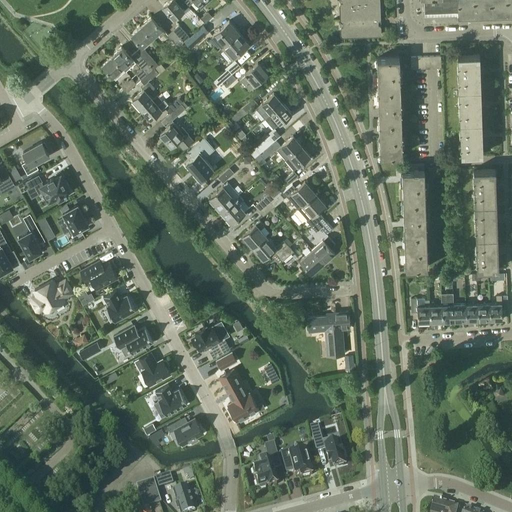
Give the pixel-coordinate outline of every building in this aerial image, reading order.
[(174,19),(189,5),(183,0),(169,0),(162,6),(174,19)] [(380,17),(379,0),(341,0),(342,2),(341,2),(340,2),(339,3),(339,4),(339,5),(339,19),(340,20),(340,21),(341,21),(341,22),(342,22),(342,25),(341,26),(340,26),(340,27),(340,28),(340,34),(340,35),(341,36),(342,36),(343,36),(378,35),(379,35),(380,35),(380,34),(381,33),(381,26),(380,25),(380,24),(379,24),(378,24),(378,20),(379,20),(380,20),(380,19),(380,18),(380,17)] [(458,11),(457,0),(424,0),(424,12),(458,11)] [(490,14),(490,0),(457,0),(458,11),(458,15),(490,14)] [(511,13),(511,0),(490,0),(490,14),(511,13)] [(208,12),(201,17),(205,22),(211,16),(208,12)] [(165,32),(151,16),(140,25),(152,38),(158,32),(161,36),(165,32)] [(199,19),(194,23),(199,28),(203,23),(199,19)] [(222,46),(239,32),(229,20),(212,35),(222,46)] [(158,64),(142,46),(152,38),(140,25),(131,33),(142,46),(136,51),(152,69),(158,64)] [(189,37),(179,25),(173,30),(184,41),(189,37)] [(199,39),(208,32),(202,25),(186,40),(190,45),(198,38),(199,39)] [(184,41),(173,30),(168,35),(178,46),(184,41)] [(249,43),(239,32),(222,46),(217,50),(228,61),(234,56),(235,56),(238,54),(238,53),(249,43)] [(122,46),(111,55),(122,68),(125,71),(131,66),(136,62),(146,74),(152,69),(136,51),(130,56),(122,46)] [(480,87),(479,53),(457,54),(458,87),(480,87)] [(111,55),(101,63),(113,76),(115,79),(125,71),(122,68),(111,55)] [(400,89),(399,56),(377,57),(378,90),(400,89)] [(255,85),(268,74),(267,72),(268,70),(264,66),(262,67),(258,62),(245,73),(246,75),(242,79),(250,89),(255,85)] [(160,64),(155,68),(159,72),(164,68),(160,64)] [(148,93),(154,87),(149,81),(158,73),(154,68),(144,77),(148,81),(145,84),(147,86),(132,99),(141,109),(153,98),(148,93)] [(222,82),(232,73),(228,69),(214,81),(218,86),(222,82)] [(227,87),(236,78),(232,73),(222,82),(227,87)] [(126,92),(136,83),(130,76),(120,85),(126,92)] [(481,120),(480,87),(458,87),(459,121),(481,120)] [(401,122),(400,89),(378,90),(379,122),(401,122)] [(262,103),(259,105),(263,110),(266,107),(270,113),(283,102),(274,92),(262,102),(262,103)] [(153,98),(141,109),(150,119),(164,106),(167,104),(172,111),(181,103),(183,101),(179,97),(170,105),(164,98),(162,100),(157,95),(153,98)] [(270,113),(265,118),(274,128),(276,125),(279,123),(280,123),(292,112),(283,102),(270,113)] [(174,118),(185,108),(181,103),(172,111),(169,113),(174,118)] [(236,120),(246,112),(242,107),(232,116),(236,120)] [(169,126),(160,133),(171,146),(176,141),(183,149),(193,140),(188,134),(189,134),(181,125),(179,127),(172,120),(169,122),(167,124),(169,126)] [(482,153),(481,120),(459,121),(460,154),(482,153)] [(402,154),(401,122),(379,122),(379,155),(402,154)] [(259,153),(275,139),(271,134),(256,148),(259,153)] [(275,139),(259,153),(265,159),(277,149),(285,159),(302,145),(293,135),(281,145),(275,139)] [(203,157),(214,148),(204,137),(188,151),(193,156),(185,162),(200,179),(213,168),(203,157)] [(23,151),(27,160),(21,163),(27,174),(38,168),(35,162),(49,154),(45,148),(47,147),(44,142),(42,143),(41,141),(23,151)] [(302,145),(285,159),(294,169),(310,155),(302,145)] [(0,192),(0,193),(15,185),(3,165),(0,166),(0,192)] [(223,182),(234,172),(229,167),(218,177),(223,182)] [(496,201),(494,168),(473,169),(474,202),(496,201)] [(424,169),(407,169),(402,170),(403,202),(425,201),(424,169)] [(288,184),(298,176),(294,171),(284,179),(288,184)] [(64,180),(63,179),(60,174),(54,178),(53,176),(47,179),(48,181),(41,184),(40,181),(41,181),(38,174),(26,181),(29,187),(34,185),(38,193),(43,191),(48,201),(56,196),(58,199),(66,195),(65,193),(67,192),(66,191),(69,189),(69,188),(70,188),(65,179),(64,180)] [(228,181),(209,197),(221,211),(234,199),(240,195),(228,181)] [(315,192),(305,181),(291,192),(293,194),(292,195),(295,198),(296,197),(301,204),(315,192)] [(269,201),(280,191),(276,186),(254,206),(258,210),(269,201)] [(274,206),(284,196),(280,191),(274,197),(269,201),(274,206)] [(318,211),(325,204),(315,192),(301,204),(297,208),(307,219),(306,220),(312,226),(323,216),(318,211)] [(234,199),(221,211),(231,222),(244,211),(238,204),(244,199),(240,195),(234,199)] [(263,215),(274,206),(269,201),(258,210),(263,215)] [(426,234),(425,201),(403,202),(404,235),(426,234)] [(497,235),(496,201),(474,202),(475,235),(497,235)] [(77,204),(62,212),(73,232),(88,224),(77,204)] [(35,237),(41,234),(29,213),(22,216),(30,230),(18,237),(29,257),(31,256),(32,257),(41,252),(40,251),(42,250),(35,237)] [(37,220),(41,226),(48,223),(44,216),(37,220)] [(316,231),(327,222),(323,216),(312,226),(316,231)] [(266,235),(260,229),(264,225),(259,219),(242,235),(252,246),(266,235)] [(0,229),(0,272),(1,272),(2,274),(13,269),(11,266),(13,266),(6,254),(12,251),(0,229)] [(427,267),(426,234),(404,235),(405,267),(427,267)] [(278,256),(289,246),(283,240),(276,247),(266,235),(252,246),(263,258),(272,250),(278,256)] [(311,249),(323,262),(329,257),(329,258),(334,254),(333,254),(335,252),(331,248),(335,244),(327,235),(311,249)] [(498,268),(497,235),(475,235),(476,269),(498,268)] [(282,261),(293,251),(289,246),(278,256),(282,261)] [(323,262),(311,249),(300,259),(311,273),(323,262)] [(91,279),(96,288),(117,277),(109,261),(102,265),(99,259),(80,270),(86,282),(91,279)] [(31,300),(34,307),(36,310),(39,311),(45,308),(46,310),(47,310),(48,311),(50,312),(52,312),(53,310),(53,308),(52,306),(63,300),(62,298),(72,292),(65,279),(55,285),(52,279),(34,289),(37,294),(32,297),(31,300)] [(135,309),(127,294),(121,298),(116,289),(103,296),(108,305),(106,306),(114,321),(135,309)] [(507,308),(507,294),(496,295),(496,302),(489,302),(490,319),(501,319),(501,308),(507,308)] [(430,322),(429,304),(429,299),(424,299),(424,304),(417,305),(417,298),(410,298),(411,312),(417,312),(417,322),(430,322)] [(478,320),(477,302),(465,303),(466,320),(478,320)] [(490,319),(489,302),(477,302),(478,320),(490,319)] [(454,321),(453,303),(441,304),(442,321),(454,321)] [(466,320),(465,303),(453,303),(454,321),(466,320)] [(442,321),(441,304),(429,304),(430,322),(442,321)] [(344,353),(341,328),(349,328),(348,311),(325,313),(326,315),(307,316),(309,331),(325,330),(327,355),(344,353)] [(134,324),(113,335),(119,347),(121,347),(125,354),(131,351),(132,353),(153,341),(144,326),(138,330),(134,324)] [(216,333),(212,325),(207,328),(206,326),(194,333),(195,335),(191,337),(196,345),(197,344),(200,349),(202,348),(203,349),(204,348),(210,359),(229,348),(220,331),(216,333)] [(88,341),(84,333),(73,339),(77,347),(88,341)] [(231,351),(217,359),(221,368),(236,360),(231,351)] [(149,384),(170,373),(167,366),(168,366),(168,364),(166,360),(164,359),(163,360),(162,358),(155,362),(153,359),(154,358),(150,352),(135,361),(141,372),(142,371),(149,384)] [(344,355),(345,370),(353,369),(352,354),(344,355)] [(233,368),(219,376),(227,390),(229,389),(233,398),(232,399),(233,401),(228,403),(229,406),(227,407),(233,419),(235,417),(237,420),(239,418),(240,421),(248,416),(247,414),(258,408),(249,392),(247,393),(233,368)] [(109,374),(104,377),(107,383),(112,380),(109,374)] [(166,415),(187,403),(178,388),(172,391),(168,383),(155,390),(159,398),(157,400),(161,406),(157,408),(161,416),(165,414),(166,415)] [(500,386),(492,390),(494,396),(503,393),(500,386)] [(203,432),(194,417),(183,423),(180,418),(166,425),(170,431),(174,429),(182,444),(189,440),(190,441),(197,437),(196,436),(203,432)] [(152,423),(144,428),(147,434),(155,429),(152,423)] [(317,425),(309,428),(313,442),(321,439),(317,425)] [(253,469),(252,470),(253,475),(255,475),(255,476),(257,476),(258,479),(256,479),(257,481),(255,482),(257,487),(258,487),(258,488),(260,488),(260,489),(265,488),(265,486),(267,486),(268,487),(276,485),(272,470),(279,468),(280,468),(278,461),(273,444),(274,443),(272,437),(266,439),(268,445),(264,446),(267,455),(259,457),(261,465),(259,466),(259,465),(253,466),(254,467),(253,468),(253,469)] [(338,441),(324,445),(327,456),(327,457),(328,463),(331,462),(333,467),(344,464),(342,456),(344,455),(342,449),(340,449),(338,441)] [(289,450),(280,453),(286,474),(293,472),(294,476),(299,474),(300,478),(311,475),(305,450),(296,453),(296,452),(293,452),(294,453),(290,454),(289,450)] [(172,483),(169,474),(153,479),(157,488),(172,483)] [(161,511),(159,504),(160,504),(161,504),(153,481),(136,486),(144,509),(144,511),(142,511),(161,511)] [(186,487),(173,491),(176,499),(180,511),(189,511),(194,511),(189,495),(186,487)] [(444,511),(446,504),(447,503),(441,501),(441,503),(439,502),(440,501),(434,500),(430,511),(444,511)]
